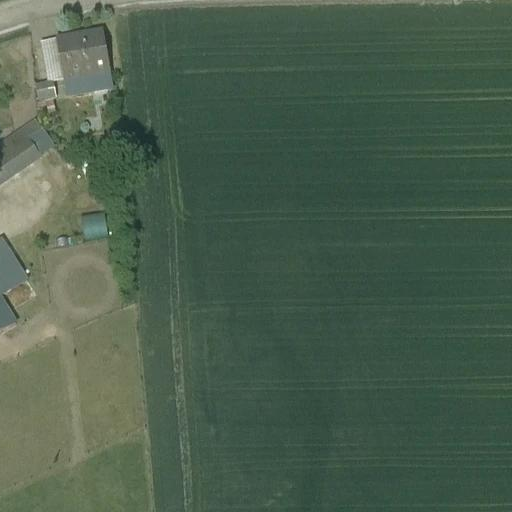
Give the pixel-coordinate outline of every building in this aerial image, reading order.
[(101,34),(59,41),(67,84),(109,77),(101,34)] [(109,77),(67,84),(69,97),(111,90),(109,77)] [(12,143),(0,151),(0,185),(34,163),(27,153),(22,157),(12,143)] [(88,223),(89,242),(113,240),(112,222),(88,223)] [(1,241),(0,241),(0,335),(15,326),(0,300),(0,297),(27,281),(1,241)]
